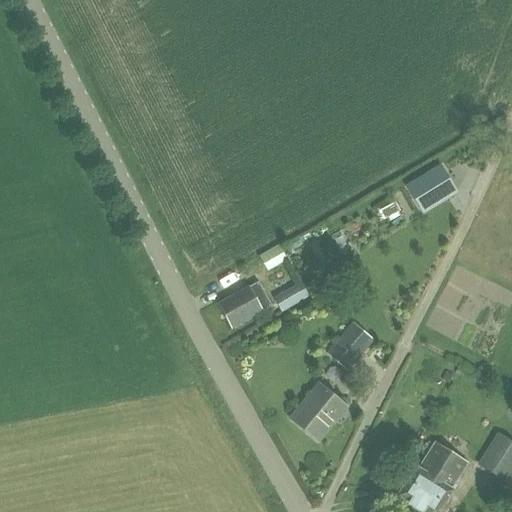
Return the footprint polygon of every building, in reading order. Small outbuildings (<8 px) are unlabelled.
[(440,166),(406,187),(424,216),(458,195),(440,166)] [(234,328),(272,305),(258,280),(220,303),(234,328)] [(328,290),(323,282),(307,291),(312,299),(328,290)] [(274,299),(282,313),(310,297),(302,283),(274,299)] [(348,372),(374,341),(353,322),(326,354),(348,372)] [(319,443),(347,409),(318,385),(290,419),(319,443)] [(503,480),(511,466),(511,443),(499,435),(479,465),(503,480)] [(439,511),(453,491),(452,490),(469,464),(434,442),(418,469),(416,468),(398,496),(423,511),(439,511)]
